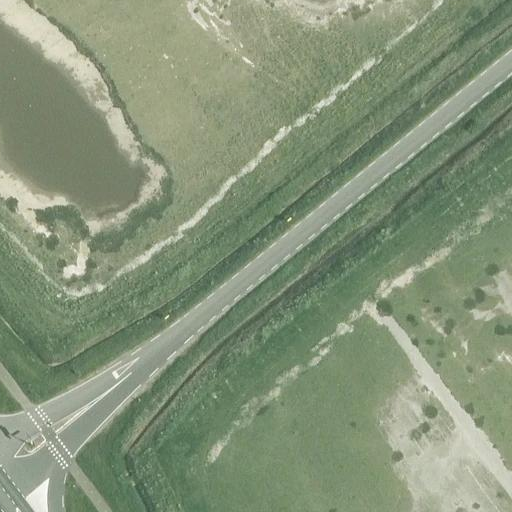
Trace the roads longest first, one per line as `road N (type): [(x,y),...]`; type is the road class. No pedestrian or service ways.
road 1 (tertiary): [(114,388),(511,62)]
road 2 (tertiary): [(0,490),(83,425),(114,388)]
road 3 (tertiary): [(114,388),(0,450)]
